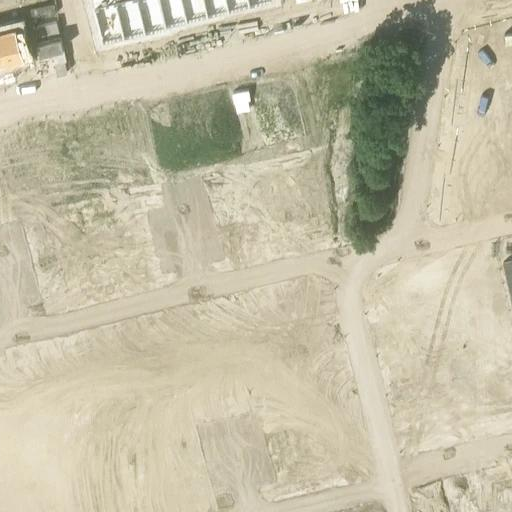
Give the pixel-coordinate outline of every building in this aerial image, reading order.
[(114,0),(91,0),(101,41),(123,36),(114,0)] [(114,0),(123,36),(144,31),(136,0),(114,0)] [(159,0),(136,0),(144,31),(166,26),(159,0)] [(159,0),(166,26),(166,23),(186,18),(181,0),(159,0)] [(204,0),(181,0),(186,18),(207,13),(204,0)] [(204,0),(207,13),(228,8),(226,0),(204,0)] [(248,0),(226,0),(228,8),(249,3),(248,0)] [(15,22),(0,26),(0,57),(1,63),(23,57),(15,22)] [(496,45),(471,51),(477,75),(474,76),(474,77),(511,67),(511,26),(493,31),(496,45)] [(511,67),(474,77),(480,99),(482,98),(483,102),(509,96),(511,109),(511,67)] [(270,109),(258,112),(263,134),(278,130),(277,127),(305,120),(294,73),(263,80),(270,109)] [(238,85),(212,91),(224,139),(248,133),(249,137),(263,134),(258,112),(245,115),(238,85)] [(194,127),(181,130),(186,152),(201,149),(200,144),(224,139),(212,91),(187,97),(194,127)] [(161,104),(136,110),(147,157),(171,151),(172,156),(186,152),(181,130),(168,133),(161,104)] [(117,146),(104,149),(110,171),(124,167),(123,163),(147,157),(136,110),(110,116),(117,146)] [(85,122),(59,128),(70,176),(94,170),(95,174),(110,171),(104,149),(92,152),(85,122)] [(40,164),(28,167),(33,189),(47,186),(46,181),(70,176),(59,128),(33,135),(40,164)] [(475,151),(450,157),(456,181),(453,182),(453,183),(498,172),(492,148),(501,146),(498,131),(472,137),(475,151)] [(8,141),(0,142),(0,186),(16,183),(18,193),(33,189),(28,167),(15,170),(8,141)] [(287,164),(275,167),(277,175),(289,172),(287,164)] [(257,171),(245,174),(247,182),(259,179),(257,171)] [(498,172),(453,183),(459,205),(461,204),(462,208),(488,202),(491,215),(511,210),(511,194),(504,197),(498,172)] [(317,194),(296,199),(306,241),(329,235),(323,208),(335,205),(330,183),(316,187),(317,194)] [(296,199),(275,204),(284,246),(306,241),(296,199)] [(275,204),(253,209),(263,251),(284,246),(275,204)] [(230,207),(215,211),(221,233),(233,230),(240,256),(263,251),(253,209),(232,214),(230,207)] [(93,210),(82,213),(84,221),(95,219),(93,210)] [(82,213),(70,216),(72,224),(84,221),(82,213)] [(133,238),(111,243),(122,285),(145,279),(138,253),(151,250),(146,227),(131,231),(133,238)] [(111,243),(90,248),(100,290),(122,285),(111,243)] [(90,248),(69,253),(79,295),(100,290),(90,248)] [(46,252),(31,255),(37,277),(49,274),(56,301),(79,295),(69,253),(47,259),(46,252)] [(471,263),(447,269),(458,314),(495,305),(490,286),(478,289),(471,263)] [(429,302),(416,305),(420,323),(458,314),(447,269),(422,275),(429,302)] [(490,343),(483,344),(486,356),(493,354),(490,343)] [(483,344),(475,346),(478,358),(486,356),(483,344)] [(511,394),(509,383),(493,387),(502,424),(511,421),(511,394)] [(453,387),(441,390),(445,408),(458,405),(464,433),(485,428),(477,391),(456,396),(453,387)] [(493,387),(477,391),(485,428),(502,424),(493,387)] [(22,511),(18,497),(0,502),(0,511),(22,511)]
